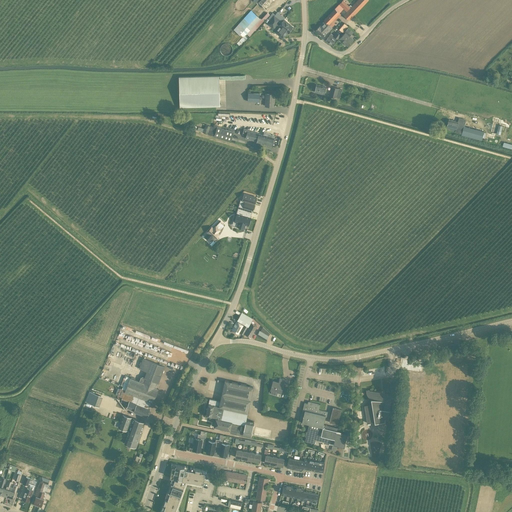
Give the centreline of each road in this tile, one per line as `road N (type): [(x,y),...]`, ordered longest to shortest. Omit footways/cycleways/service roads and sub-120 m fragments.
road 1 (unclassified): [(216,337),(242,283),(278,163),(304,33)]
road 2 (unclassified): [(216,337),(344,360),(511,320)]
road 3 (track): [(233,304),(121,277),(29,200)]
road 4 (unclassified): [(304,33),(349,53),(404,0)]
road 5 (residential): [(165,450),(216,337)]
